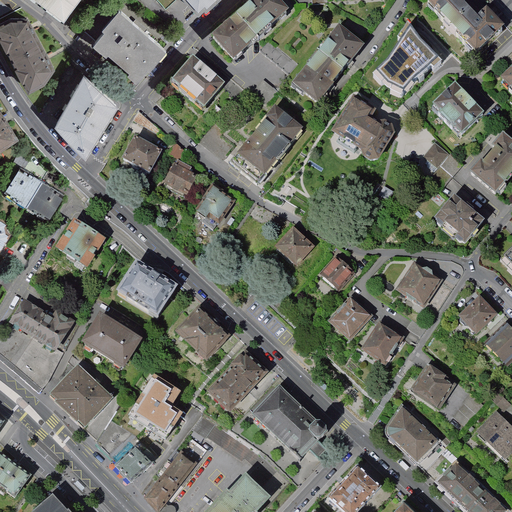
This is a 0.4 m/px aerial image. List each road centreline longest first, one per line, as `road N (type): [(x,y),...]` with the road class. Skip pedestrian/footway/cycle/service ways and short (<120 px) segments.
road 1 (residential): [(137,100),(257,201),(317,231),(361,252),(472,266)]
road 2 (residential): [(361,439),(172,258)]
road 3 (residential): [(172,258),(153,260),(72,207),(0,323)]
road 4 (primary): [(0,386),(130,511)]
road 5 (residential): [(137,100),(12,0)]
road 6 (residential): [(87,178),(27,112),(0,68)]
road 7 (residential): [(234,0),(137,100)]
road 8 (unknown): [(456,68),(421,33),(406,31),(371,91)]
